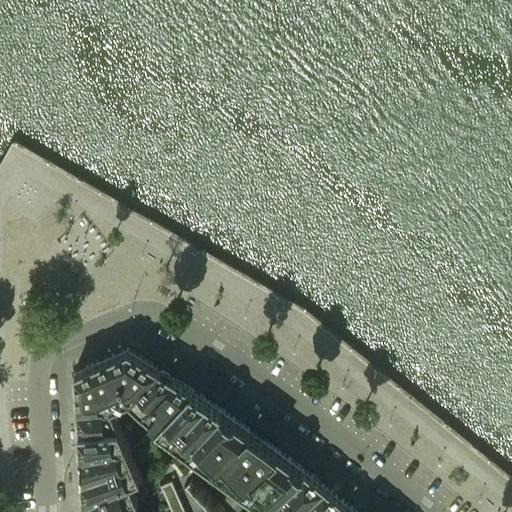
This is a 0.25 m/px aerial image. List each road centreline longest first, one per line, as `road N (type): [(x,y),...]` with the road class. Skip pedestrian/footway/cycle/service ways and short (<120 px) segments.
road 1 (residential): [(429,511),(347,439),(172,321),(139,313),(49,355)]
road 2 (residential): [(51,511),(49,355)]
